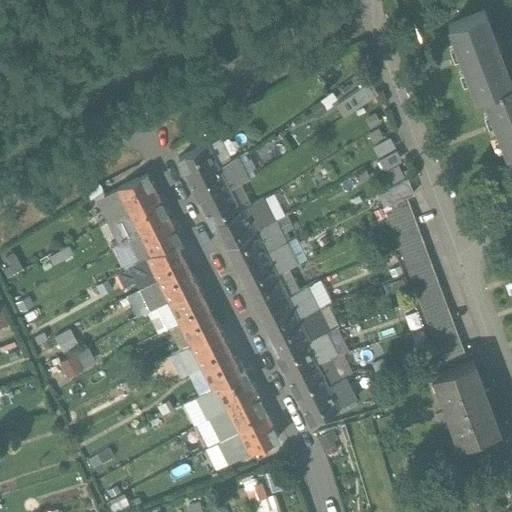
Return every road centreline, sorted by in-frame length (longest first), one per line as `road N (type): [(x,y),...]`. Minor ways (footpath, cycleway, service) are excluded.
road 1 (residential): [(139,126),(305,451),(324,511)]
road 2 (residential): [(367,2),(456,260)]
road 3 (residential): [(456,260),(511,387)]
